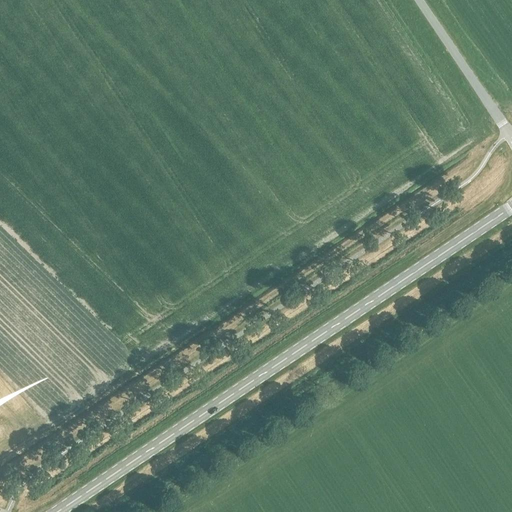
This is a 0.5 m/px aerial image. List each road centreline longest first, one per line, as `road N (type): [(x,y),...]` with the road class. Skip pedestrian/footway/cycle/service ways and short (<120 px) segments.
road 1 (secondary): [(59,511),(511,206)]
road 2 (tertiary): [(511,137),(420,0)]
